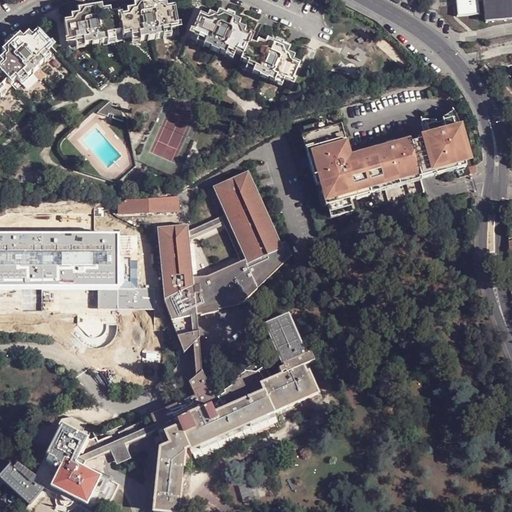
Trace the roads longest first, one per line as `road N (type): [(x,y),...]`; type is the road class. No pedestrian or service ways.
road 1 (tertiary): [(481,100),(491,160),(485,279),(507,327)]
road 2 (tertiary): [(507,327),(498,258),(502,159),(481,100)]
road 3 (tertiary): [(366,0),(430,36),(481,100)]
